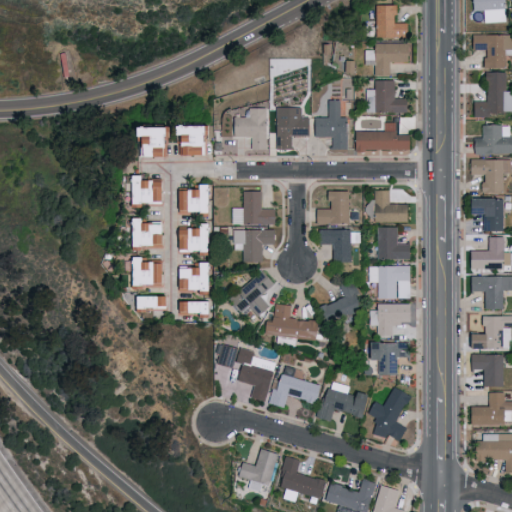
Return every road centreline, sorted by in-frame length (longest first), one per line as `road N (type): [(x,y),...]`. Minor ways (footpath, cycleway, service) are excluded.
road 1 (tertiary): [(439,511),(443,0)]
road 2 (tertiary): [(0,113),(137,90),(319,0)]
road 3 (residential): [(214,422),(240,420),(511,498)]
road 4 (residential): [(208,172),(443,171)]
road 5 (motorway): [(151,511),(73,450),(0,375)]
road 6 (residential): [(208,172),(170,172),(171,305)]
